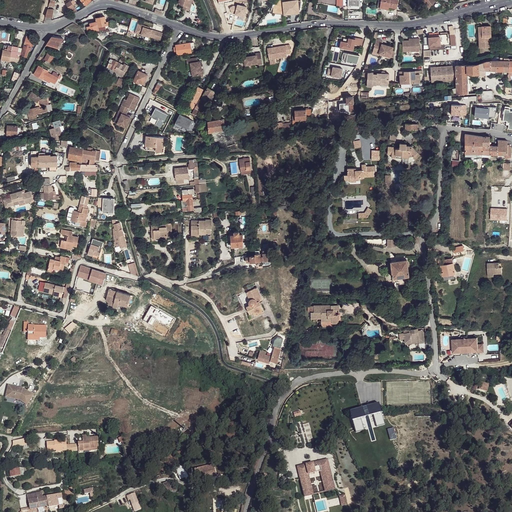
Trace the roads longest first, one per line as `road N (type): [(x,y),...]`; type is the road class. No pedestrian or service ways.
road 1 (tertiary): [(181,27),(221,36),(325,23),(412,24),(511,0)]
road 2 (residential): [(447,380),(436,368),(421,242),(437,212),(443,132),(511,139)]
road 3 (track): [(232,346),(211,300),(154,275),(133,277),(83,261),(63,316)]
road 4 (unclassified): [(181,27),(117,163),(192,156)]
